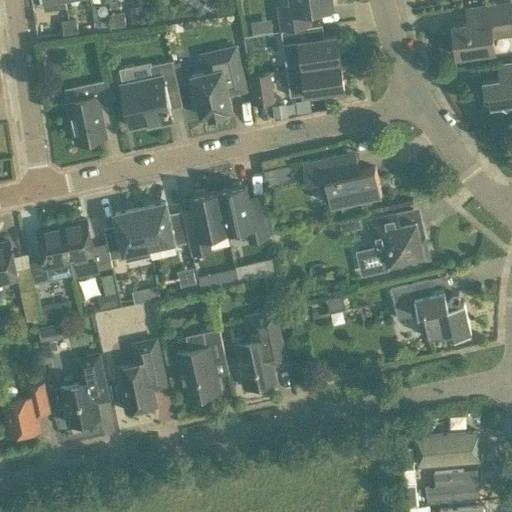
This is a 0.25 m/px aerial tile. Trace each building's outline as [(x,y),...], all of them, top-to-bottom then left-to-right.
[(333,6),(331,0),(291,0),(292,2),(280,4),(284,29),(309,25),(306,10),(333,6)] [(452,25),(456,55),(494,49),(492,35),(511,31),(511,9),(511,2),(467,9),(469,22),(452,25)] [(129,6),(131,22),(144,20),(141,4),(129,6)] [(124,11),(116,12),(118,25),(126,24),(124,11)] [(118,25),(116,12),(109,13),(111,26),(118,25)] [(254,17),(254,29),(274,28),(274,16),(254,17)] [(76,18),(69,19),(71,32),(78,31),(76,18)] [(71,32),(69,19),(62,20),(64,33),(71,32)] [(283,43),(286,69),(340,61),(337,35),(310,39),(308,26),(281,29),(283,43)] [(200,115),(208,113),(209,115),(224,112),(224,109),(232,108),(228,93),(245,89),(235,45),(218,49),(219,51),(207,54),(207,70),(191,74),(200,115)] [(171,117),(169,107),(182,104),(172,60),(149,64),(152,76),(121,83),(130,126),(146,123),(147,126),(162,123),(161,120),(171,117)] [(499,76),(482,79),(485,100),(489,103),(490,106),(511,103),(511,60),(497,62),(499,76)] [(344,88),(340,61),(286,69),(290,95),(344,88)] [(271,70),(249,74),(253,103),(275,100),(271,70)] [(93,82),(96,94),(67,100),(76,142),(106,136),(99,106),(112,103),(107,78),(93,82)] [(275,117),(287,115),(285,103),(273,105),(275,117)] [(306,182),(325,178),(331,204),(381,193),(375,165),(360,168),(356,149),(301,161),(306,182)] [(290,154),(262,161),(269,189),(280,186),(278,178),(291,175),(290,171),(296,169),(295,162),(292,162),(290,154)] [(245,183),(218,189),(227,231),(246,226),(250,240),(271,235),(264,191),(248,195),(245,183)] [(207,235),(227,231),(218,189),(191,195),(193,207),(182,210),(191,253),(211,249),(207,235)] [(165,201),(140,207),(150,255),(149,245),(172,240),(173,244),(188,241),(181,210),(168,213),(165,201)] [(125,260),(150,255),(140,207),(114,212),(117,224),(103,227),(107,242),(110,258),(124,255),(125,260)] [(413,208),(367,218),(374,247),(361,249),(362,253),(358,254),(361,268),(365,267),(366,271),(429,258),(424,235),(420,237),(413,208)] [(339,220),(342,230),(362,226),(360,215),(339,220)] [(98,271),(97,269),(112,266),(110,258),(107,242),(92,245),(86,218),(62,224),(70,261),(72,272),(73,274),(73,276),(98,271)] [(72,272),(70,261),(62,224),(37,229),(43,256),(29,259),(30,264),(34,283),(49,280),(48,279),(73,274),(72,272)] [(0,242),(0,281),(17,278),(20,292),(35,288),(34,283),(30,264),(15,268),(9,241),(0,242)] [(275,272),(273,258),(261,260),(264,274),(275,272)] [(208,272),(196,274),(199,288),(211,285),(208,272)] [(277,274),(265,276),(269,300),(280,299),(277,274)] [(115,294),(111,275),(101,278),(104,296),(115,294)] [(453,330),(454,335),(471,332),(460,285),(433,292),(429,276),(390,285),(397,318),(423,312),(429,336),(453,330)] [(282,298),(291,297),(289,281),(280,281),(282,298)] [(151,298),(159,296),(157,285),(149,287),(151,298)] [(289,321),(304,318),(301,301),(286,304),(289,321)] [(40,318),(37,305),(31,307),(27,313),(29,321),(40,318)] [(42,310),(45,323),(58,320),(55,307),(42,310)] [(244,386),(275,379),(272,364),(285,361),(274,309),(246,315),(251,338),(235,342),(244,386)] [(41,341),(51,339),(67,336),(64,321),(38,327),(41,341)] [(189,349),(176,351),(181,379),(185,398),(198,396),(203,397),(207,394),(219,391),(213,359),(224,357),(225,361),(226,361),(219,327),(202,331),(189,349)] [(126,410),(156,404),(152,388),(166,385),(156,337),(132,342),(136,362),(117,366),(126,410)] [(68,423),(99,416),(96,400),(108,398),(99,352),(76,357),(81,381),(60,386),(68,423)] [(9,436),(40,429),(37,414),(49,411),(43,382),(27,386),(29,395),(2,401),(9,436)] [(415,435),(418,466),(482,461),(479,430),(415,435)] [(414,467),(412,446),(400,447),(402,468),(414,467)] [(435,485),(426,486),(427,500),(478,496),(476,467),(434,471),(435,485)] [(417,504),(415,482),(403,484),(405,505),(417,504)]
